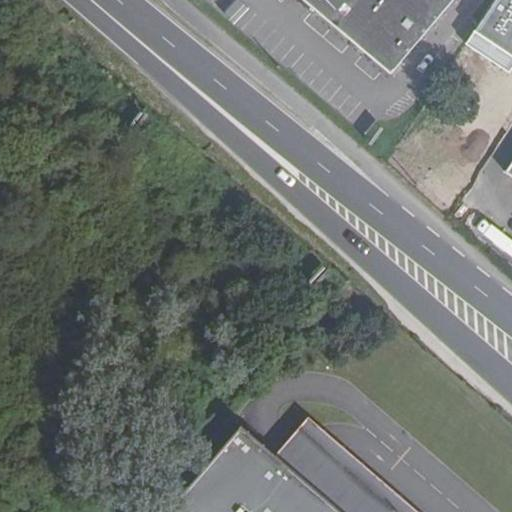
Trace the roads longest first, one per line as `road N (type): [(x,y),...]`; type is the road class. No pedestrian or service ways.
road 1 (primary): [(98,0),(230,139),(511,382)]
road 2 (primary): [(511,319),(100,0)]
